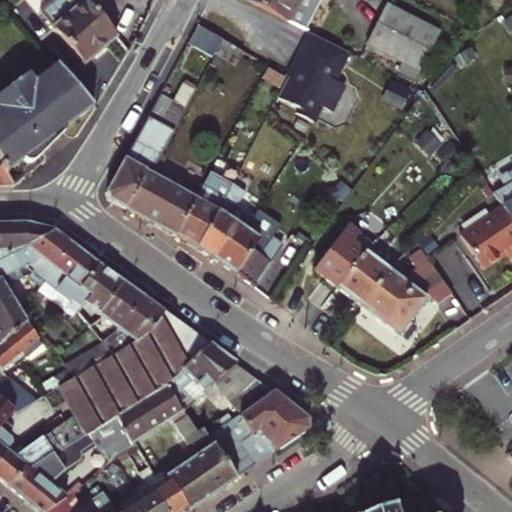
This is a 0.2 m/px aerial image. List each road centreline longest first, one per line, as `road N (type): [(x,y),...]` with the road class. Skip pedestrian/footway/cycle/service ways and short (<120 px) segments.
road 1 (secondary): [(63,207),(377,415)]
road 2 (residential): [(63,207),(180,0)]
road 3 (residential): [(377,415),(511,321)]
road 4 (residential): [(247,511),(377,415)]
road 5 (secondary): [(377,415),(501,511)]
